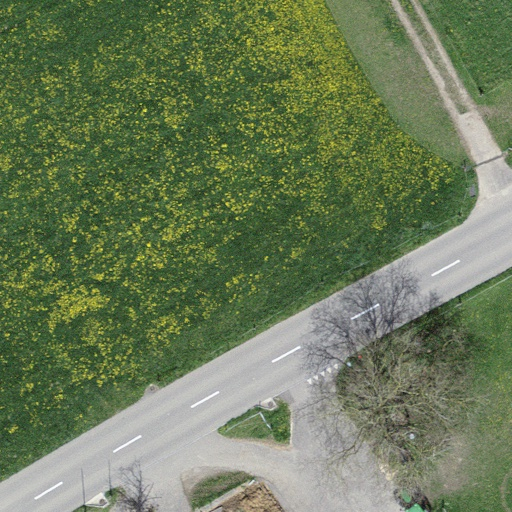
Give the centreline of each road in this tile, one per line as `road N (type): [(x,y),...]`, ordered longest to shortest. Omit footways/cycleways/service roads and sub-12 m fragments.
road 1 (secondary): [(15,511),(280,357)]
road 2 (secondary): [(280,357),(511,234)]
road 3 (track): [(402,0),(511,203)]
road 4 (residential): [(280,357),(378,511)]
